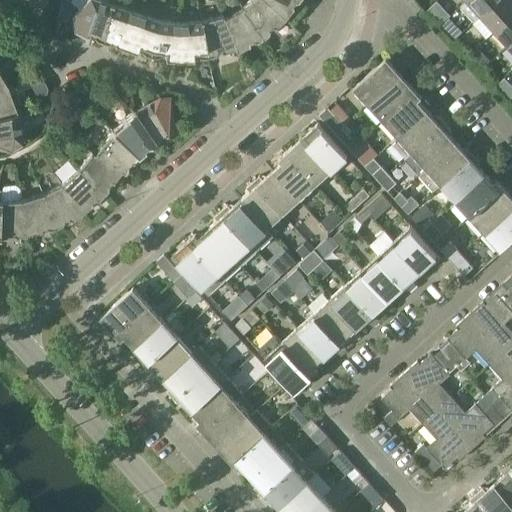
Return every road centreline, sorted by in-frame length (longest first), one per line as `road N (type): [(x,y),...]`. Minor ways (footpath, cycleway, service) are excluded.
road 1 (residential): [(427,511),(333,409),(511,250)]
road 2 (residential): [(12,333),(232,133)]
road 3 (tertiary): [(173,511),(12,333)]
road 4 (residential): [(232,133),(190,87),(64,49)]
road 5 (residential): [(511,135),(388,0)]
road 6 (residential): [(232,133),(339,36),(346,0)]
road 7 (residential): [(245,511),(132,388)]
